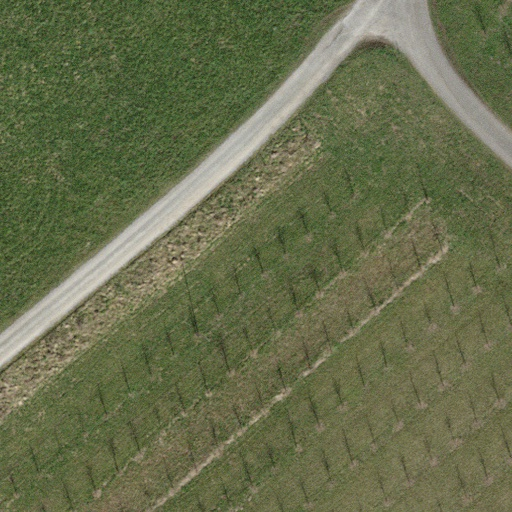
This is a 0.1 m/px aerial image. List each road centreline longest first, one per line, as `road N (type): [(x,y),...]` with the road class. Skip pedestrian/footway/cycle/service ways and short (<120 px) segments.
road 1 (track): [(388,0),(146,228),(0,347)]
road 2 (track): [(411,0),(435,58),(511,138)]
